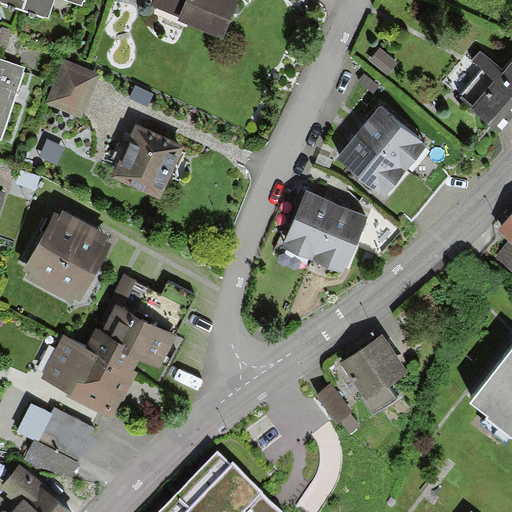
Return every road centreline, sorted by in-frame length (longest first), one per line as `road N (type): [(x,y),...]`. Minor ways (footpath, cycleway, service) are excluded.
road 1 (residential): [(248,379),(228,346),(225,302),(263,185),(351,0)]
road 2 (residential): [(248,379),(424,255),(511,166)]
road 3 (residential): [(105,511),(248,379)]
